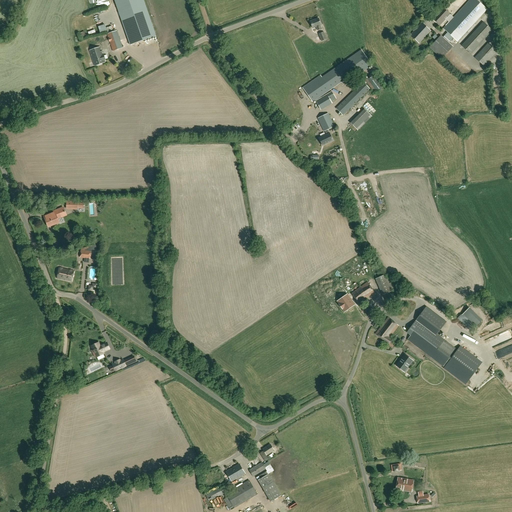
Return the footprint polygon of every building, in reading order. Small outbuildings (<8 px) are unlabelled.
[(143,0),(114,0),(130,45),(156,36),(143,0)] [(458,41),(487,9),(476,0),(469,0),(444,28),(458,41)] [(440,25),(450,14),(443,7),(432,18),(440,25)] [(321,29),(320,25),(321,25),(318,18),(310,21),(313,28),(316,27),(317,30),(321,29)] [(419,44),(431,31),(421,22),(410,35),(419,44)] [(470,53),(492,30),(483,22),(462,45),(470,53)] [(113,51),(122,48),(117,31),(107,34),(113,51)] [(321,41),(327,39),(324,32),(318,34),(321,41)] [(442,59),(450,49),(439,38),(430,48),(442,59)] [(484,66),(497,51),(488,43),(475,57),(484,66)] [(103,55),(100,47),(89,50),(95,66),(105,62),(104,60),(105,60),(104,55),(103,55)] [(359,74),(372,65),(361,49),(322,77),(321,75),(303,88),(313,102),(356,71),(359,74)] [(380,81),(374,73),(365,80),(374,93),(384,86),(380,81)] [(343,115),(370,89),(363,82),(336,108),(343,115)] [(320,108),(336,99),(332,91),(316,101),(320,108)] [(358,130),(372,116),(366,110),(351,124),(358,130)] [(329,133),(328,130),(334,126),(328,113),(318,118),(324,131),(325,131),(327,134),(319,138),(322,145),(333,140),(329,133)] [(66,209),(77,210),(77,208),(84,208),(84,203),(78,203),(78,201),(67,201),(66,209)] [(56,219),(61,217),(58,209),(51,213),(52,216),(48,218),(48,217),(45,218),(48,224),(49,224),(50,226),(58,222),(56,219)] [(90,259),(91,251),(81,250),(80,258),(90,259)] [(72,281),(74,271),(59,268),(57,278),(72,281)] [(383,295),(392,291),(385,274),(376,279),(383,295)] [(358,303),(374,292),(367,282),(351,293),(358,303)] [(90,286),(89,287),(89,293),(95,294),(95,288),(96,288),(97,284),(94,284),(93,285),(93,286),(90,286)] [(353,306),(346,295),(337,301),(345,311),(353,306)] [(457,350),(436,335),(446,322),(426,307),(410,328),(414,331),(408,339),(445,367),(444,369),(465,385),(482,362),(461,346),(457,350)] [(462,315),(471,325),(474,328),(482,320),(479,317),(469,307),(462,315)] [(395,344),(391,341),(392,340),(389,338),(398,325),(388,318),(376,334),(389,344),(388,345),(392,348),(395,344)] [(100,347),(99,343),(91,346),(93,350),(92,350),(94,354),(95,353),(96,357),(104,354),(103,352),(108,349),(106,344),(102,345),(102,346),(100,347)] [(396,366),(402,370),(405,365),(408,367),(413,361),(405,354),(396,366)] [(113,365),(116,370),(131,363),(129,358),(124,361),(123,360),(122,361),(120,361),(120,360),(115,362),(116,363),(113,365)] [(267,457),(266,455),(274,450),(270,444),(263,449),(264,450),(260,453),(264,459),(265,461),(268,459),(267,457)] [(253,476),(266,468),(262,462),(249,470),(253,476)] [(232,481),(245,473),(239,463),(226,471),(232,481)] [(401,463),(398,464),(394,464),(391,465),(392,472),(395,471),(399,471),(402,470),(401,463)] [(271,502),(281,496),(268,473),(258,480),(271,502)] [(411,491),(413,480),(398,478),(396,488),(411,491)] [(230,510),(234,507),(257,494),(249,480),(226,494),(228,496),(224,499),(229,508),(230,510)] [(209,502),(213,500),(221,496),(224,494),(222,490),(228,486),(226,483),(220,487),(220,486),(205,494),(209,502)] [(418,504),(430,502),(429,494),(416,496),(418,504)]
